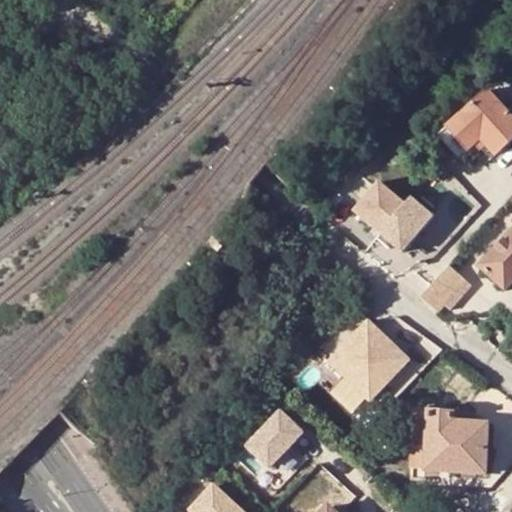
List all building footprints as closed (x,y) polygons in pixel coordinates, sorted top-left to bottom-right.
[(444,60),(454,46),(438,35),(428,49),(444,60)] [(511,106),(489,82),(448,119),(469,141),(482,129),(498,146),(511,133),(511,106)] [(448,119),(441,126),(461,148),(469,141),(448,119)] [(354,175),(361,183),(368,178),(360,170),(354,175)] [(354,189),(361,183),(354,175),(347,180),(354,189)] [(351,206),(402,254),(439,215),(412,189),(404,198),(380,175),(351,206)] [(511,278),(511,221),(478,257),(506,285),(511,278)] [(442,303),(465,279),(449,264),(426,288),(442,303)] [(442,303),(426,288),(420,295),(436,310),(442,303)] [(327,360),(370,400),(412,355),(369,315),(327,360)] [(245,440),(270,464),(306,427),(281,403),(245,440)] [(411,446),(425,447),(424,469),(424,472),(484,475),(487,425),(454,423),(455,411),(414,409),(411,446)] [(424,469),(425,447),(411,446),(410,468),(424,469)] [(174,511),(233,511),(201,480),(172,509),(174,511)]
